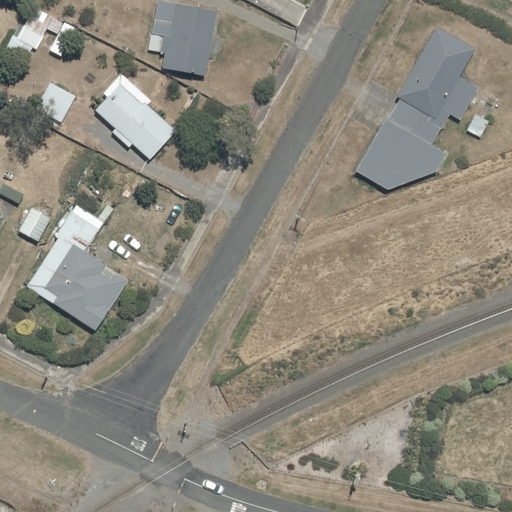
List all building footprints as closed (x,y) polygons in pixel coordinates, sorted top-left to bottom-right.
[(170,64),(169,71),(204,76),(214,9),(154,0),(148,36),(160,38),(157,62),(170,64)] [(77,29),(29,4),(2,57),(18,65),(25,50),(29,52),(31,48),(35,50),(46,28),(57,34),(48,51),(62,58),(77,29)] [(434,27),(353,168),(384,189),(434,170),(445,151),(431,143),(448,111),(459,117),(475,86),(456,76),(471,48),(434,27)] [(120,72),(90,107),(112,128),(108,133),(124,149),(130,144),(147,161),(175,133),(145,104),(149,100),(120,72)] [(74,95),(49,82),(36,110),(61,122),(74,95)] [(490,121),(475,112),(465,131),(479,139),(490,121)] [(77,205),(72,202),(51,235),(55,237),(23,284),(90,329),(123,280),(84,253),(105,223),(77,204),(77,205)] [(51,218),(31,208),(19,232),(39,242),(51,218)]
